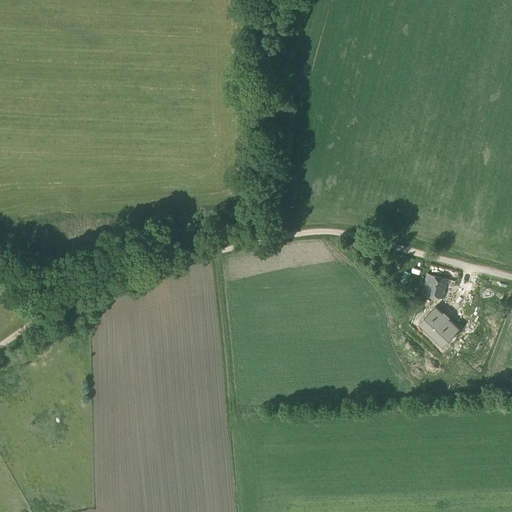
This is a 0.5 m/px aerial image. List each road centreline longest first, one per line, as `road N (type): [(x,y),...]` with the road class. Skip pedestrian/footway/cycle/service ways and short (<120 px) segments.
road 1 (track): [(357,237),(291,234),(155,264),(42,316),(0,346)]
road 2 (unclassified): [(511,278),(357,237)]
